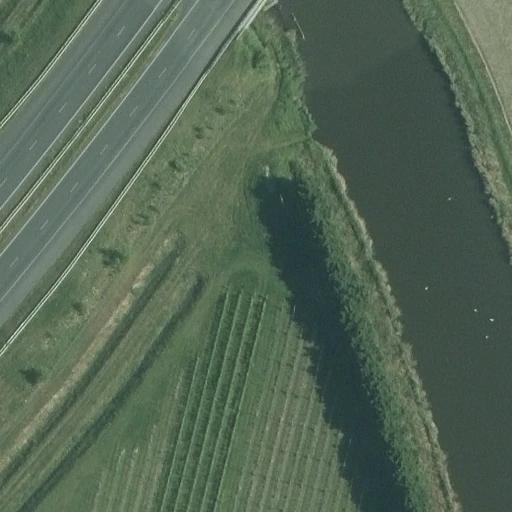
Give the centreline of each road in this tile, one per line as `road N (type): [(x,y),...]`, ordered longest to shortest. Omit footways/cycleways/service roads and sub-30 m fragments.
road 1 (motorway): [(0,283),(216,0)]
road 2 (motorway): [(144,0),(0,187)]
